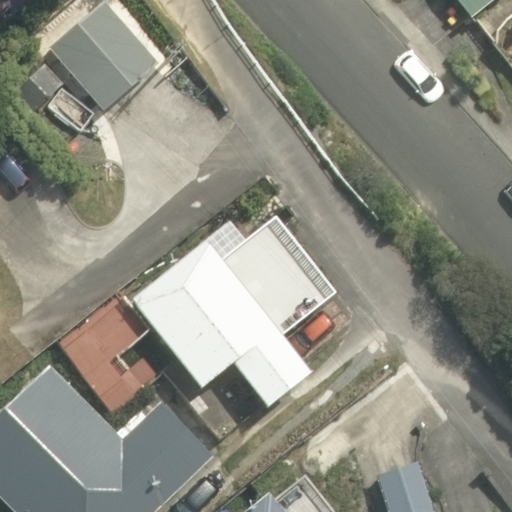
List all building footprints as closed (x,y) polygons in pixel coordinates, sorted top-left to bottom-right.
[(448,0),(466,25),(501,0),(448,0)] [(158,70),(116,15),(60,59),(102,113),(158,70)] [(290,332),(308,318),(341,293),(274,206),(241,232),(230,216),(127,296),(199,389),(230,365),(237,374),(264,409),(318,368),(290,332)] [(0,496),(14,511),(148,511),(211,453),(150,390),(107,424),(60,369),(0,421),(0,496)] [(433,511),(419,466),(376,479),(385,511),(433,511)] [(291,511),(269,485),(236,511),(291,511)]
